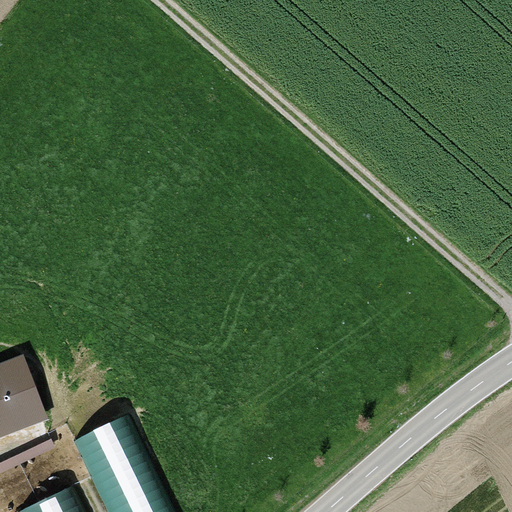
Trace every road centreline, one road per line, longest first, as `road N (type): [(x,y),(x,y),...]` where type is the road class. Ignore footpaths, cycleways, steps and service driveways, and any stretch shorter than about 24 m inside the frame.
road 1 (track): [(161,0),(511,307)]
road 2 (secondary): [(511,361),(326,511)]
